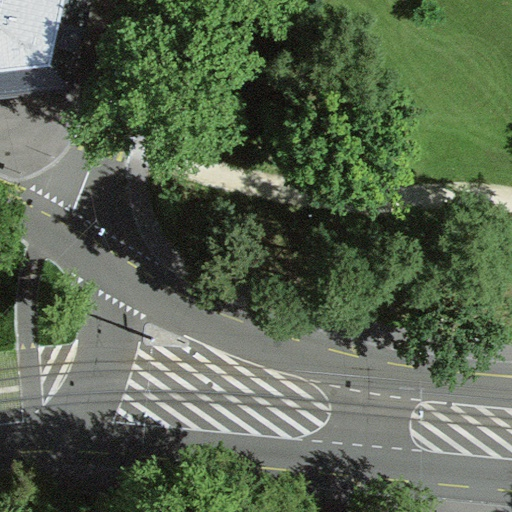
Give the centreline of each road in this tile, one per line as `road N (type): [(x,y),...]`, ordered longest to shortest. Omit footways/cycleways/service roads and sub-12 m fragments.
road 1 (secondary): [(50,439),(369,465)]
road 2 (secondary): [(386,375),(255,341),(119,263)]
road 3 (residential): [(50,439),(87,379),(119,263)]
road 4 (residential): [(111,142),(153,0)]
road 5 (secondary): [(369,465),(511,479)]
road 6 (secondary): [(511,387),(386,375)]
road 7 (residential): [(119,263),(111,142)]
